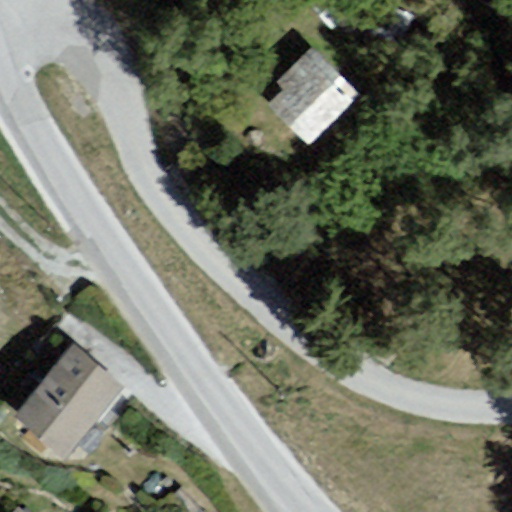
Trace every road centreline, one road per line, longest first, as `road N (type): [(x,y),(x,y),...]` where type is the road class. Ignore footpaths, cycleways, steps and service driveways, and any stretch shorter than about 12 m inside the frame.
road 1 (unclassified): [(0,36),(65,30),(93,49),(132,136),(183,219),(322,347),(424,397),(511,405)]
road 2 (unclassified): [(305,511),(122,289),(0,54)]
